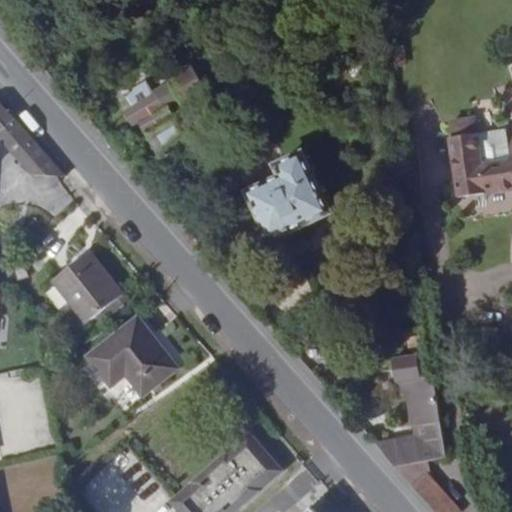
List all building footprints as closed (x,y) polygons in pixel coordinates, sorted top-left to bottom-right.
[(153,95),(123,113),(131,126),(138,122),(161,158),(193,139),(179,115),(169,120),(163,112),(178,103),(181,107),(204,93),(192,71),(168,85),(171,90),(156,98),(153,95)] [(383,98),(395,95),(392,75),(380,77),(383,98)] [(460,195),(511,187),(511,116),(510,117),(504,118),(503,106),(479,109),(477,110),(475,94),(451,97),(453,113),(449,113),(460,195)] [(0,135),(34,175),(53,176),(67,176),(0,101),(0,135)] [(251,194),(273,241),(331,213),(305,154),(279,166),(283,178),(251,194)] [(123,295),(91,252),(54,279),(88,323),(123,295)] [(139,318),(89,356),(111,385),(127,373),(142,394),(176,368),(139,318)] [(413,438),(373,443),(396,469),(444,459),(431,356),(393,361),(397,397),(406,396),(410,427),(412,427),(413,438)] [(183,507),(259,443),(252,435),(177,499),(183,507)] [(232,511),(282,470),(259,443),(183,507),(187,511),(232,511)] [(413,488),(434,511),(459,511),(427,476),(413,488)]
